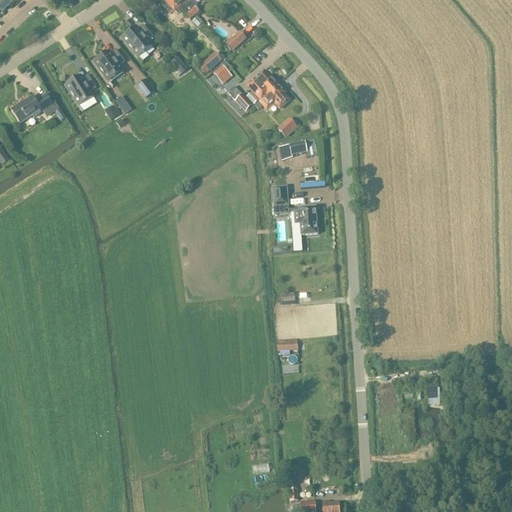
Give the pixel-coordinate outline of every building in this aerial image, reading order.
[(196,16),(180,0),(163,0),(166,3),(163,6),(167,11),(171,8),(178,15),(182,12),(190,21),(196,16)] [(180,0),(196,16),(199,13),(195,8),(197,6),(192,0),(180,0)] [(143,26),(138,30),(137,29),(130,34),(129,33),(122,39),(138,58),(145,52),(144,51),(151,45),(148,42),(153,38),(143,26)] [(240,31),(225,45),(230,51),(246,38),(240,31)] [(115,50),(110,54),(109,53),(102,58),(101,57),(94,63),(109,83),(116,77),(115,76),(123,71),(119,67),(124,63),(115,50)] [(215,54),(202,65),(209,73),(222,61),(215,54)] [(172,64),(183,76),(189,70),(178,58),(172,64)] [(228,74),(222,68),(214,74),(220,81),(228,74)] [(247,87),(261,101),(277,86),(270,78),(269,78),(263,72),(247,87)] [(88,76),(82,79),(81,78),(74,83),(73,82),(66,86),(79,107),(87,103),(86,102),(93,97),(91,92),(96,89),(88,76)] [(146,80),(136,88),(145,100),(155,93),(146,80)] [(289,101),(283,95),(285,94),(277,86),(261,101),(255,107),(258,111),(263,107),(266,111),(274,104),(279,110),(289,101)] [(32,98),(11,111),(20,124),(39,112),(40,114),(44,112),(52,107),(52,106),(45,95),(35,102),(32,98)] [(245,113),(253,106),(243,95),(235,102),(245,113)] [(115,102),(125,115),(131,111),(121,98),(115,102)] [(105,112),(111,121),(121,115),(118,109),(115,110),(113,107),(105,112)] [(297,128),(289,120),(277,131),(285,139),(297,128)] [(292,156),(305,153),(303,144),(290,147),(292,156)] [(0,147),(0,164),(2,167),(9,162),(0,147)] [(274,207),(288,206),(286,188),(272,189),(274,207)] [(300,209),(299,209),(299,210),(299,214),(294,214),(295,225),(300,225),(301,236),(300,236),(300,237),(301,237),(316,235),(316,236),(317,236),(317,235),(315,209),(315,208),(314,208),(314,209),(300,210),(300,209)] [(284,307),(298,306),(297,293),(283,293),(284,307)] [(296,339),(276,341),(277,353),(297,352),(296,339)] [(308,406),(317,405),(317,384),(307,384),(308,406)] [(290,502),(298,502),(297,491),(289,491),(290,502)] [(322,511),(338,511),(338,504),(314,506),(314,501),(300,503),(300,511),(314,511),(315,511),(323,511),(322,511)]
